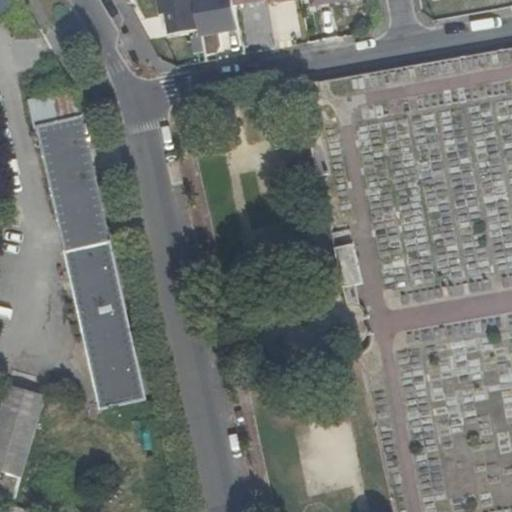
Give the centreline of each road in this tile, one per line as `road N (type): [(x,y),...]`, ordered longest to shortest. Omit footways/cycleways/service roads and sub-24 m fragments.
road 1 (residential): [(219,496),(134,93)]
road 2 (residential): [(134,93),(402,46)]
